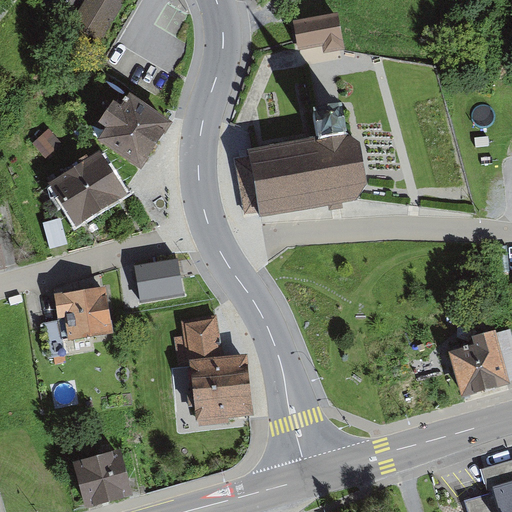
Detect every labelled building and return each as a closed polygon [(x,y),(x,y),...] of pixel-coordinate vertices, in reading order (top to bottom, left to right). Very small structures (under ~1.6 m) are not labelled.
[(127,0),(78,0),(67,20),(103,42),(127,0)] [(341,17),(295,24),(299,52),(345,46),(341,17)] [(171,121),(128,93),(121,103),(114,98),(99,119),(108,124),(98,138),(141,166),(171,121)] [(315,112),(318,139),(247,152),(258,215),(335,202),(355,199),(364,185),(357,145),(344,135),(339,108),(327,111),(315,112)] [(114,201),(83,153),(35,183),(66,232),(114,201)] [(177,259),(135,265),(141,301),(183,294),(177,259)] [(94,287),(45,293),(50,339),(100,333),(94,287)] [(204,358),(200,322),(174,325),(183,417),(241,412),(235,355),(204,358)] [(461,393),(504,381),(490,333),(473,337),(475,347),(450,354),(461,393)] [(134,476),(128,451),(75,465),(86,504),(126,493),(122,479),(134,476)] [(511,511),(511,466),(493,472),(498,489),(462,499),(466,511),(511,511)]
